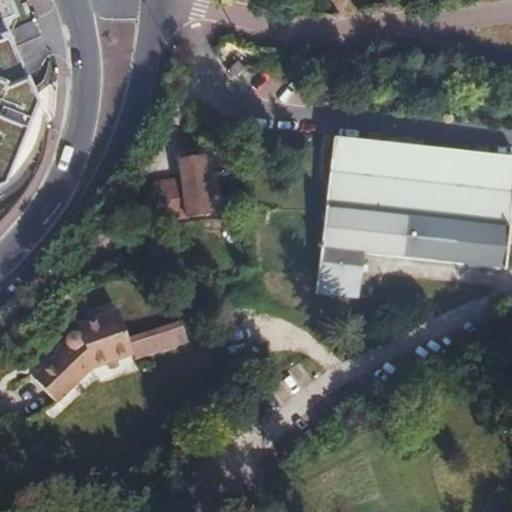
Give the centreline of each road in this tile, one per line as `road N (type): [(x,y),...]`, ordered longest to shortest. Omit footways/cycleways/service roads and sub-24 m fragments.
road 1 (unclassified): [(511,17),(342,37),(282,31),(163,0)]
road 2 (tertiary): [(0,304),(63,244),(103,178),(137,108),(163,0)]
road 3 (tertiary): [(70,0),(88,76),(79,138),(42,217),(0,259)]
